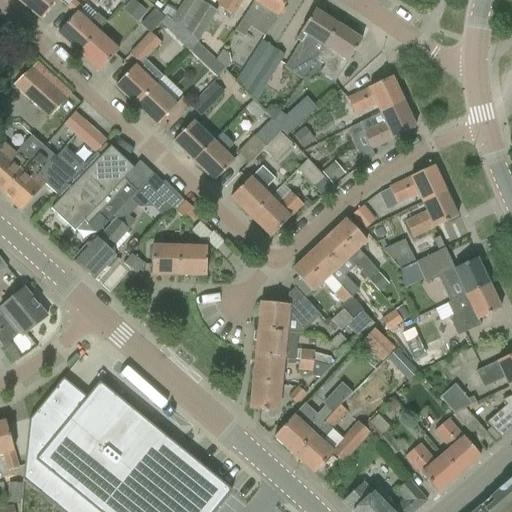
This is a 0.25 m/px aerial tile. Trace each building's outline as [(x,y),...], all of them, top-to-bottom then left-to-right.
[(58,0),(21,0),(19,3),(41,21),(58,0)] [(141,21),(148,8),(132,0),(130,0),(124,13),(141,21)] [(195,0),(184,0),(171,21),(179,27),(184,32),(203,4),(195,0)] [(249,0),(253,2),(254,0),(222,0),(217,7),(233,17),(243,0),(249,0)] [(243,37),(249,28),(265,37),(288,0),(254,0),(253,2),(235,32),(243,37)] [(184,32),(195,44),(216,13),(203,4),(184,32)] [(57,35),(78,54),(97,33),(106,23),(97,15),(85,5),(76,14),(57,35)] [(141,25),(150,34),(151,33),(164,18),(154,10),(141,25)] [(314,60),(316,61),(338,27),(314,11),(296,40),(300,43),(284,69),(301,81),(314,60)] [(177,30),(179,27),(171,21),(166,17),(165,18),(159,24),(172,35),(177,30)] [(335,83),(361,41),(338,27),(316,61),(324,66),(320,73),(335,83)] [(97,33),(78,54),(99,73),(118,52),(97,33)] [(160,44),(150,34),(129,55),(138,64),(140,66),(145,61),(160,44)] [(235,81),(245,91),(273,49),(261,42),(235,81)] [(214,61),(196,44),(189,51),(216,78),(224,69),(214,61)] [(255,102),(283,56),(273,49),(245,91),(255,102)] [(214,61),(224,69),(225,71),(230,64),(228,54),(222,50),(214,61)] [(13,86),(48,118),(65,101),(32,67),(13,86)] [(163,77),(151,67),(143,76),(134,67),(115,88),(135,107),(155,87),(163,77)] [(360,125),(403,104),(391,78),(347,99),(354,116),(375,106),(379,114),(360,123),(360,125)] [(199,116),(223,92),(213,83),(190,107),(199,116)] [(135,107),(156,127),(175,106),(155,87),(135,107)] [(264,113),(253,102),(245,109),(256,120),(264,113)] [(415,129),(403,104),(360,125),(364,133),(363,133),(370,150),(415,129)] [(62,126),(75,137),(86,124),(74,113),(62,126)] [(173,143),(193,163),(212,143),(192,123),(173,143)] [(86,124),(75,137),(94,155),(106,141),(86,124)] [(303,129),(292,138),(302,151),(314,142),(303,129)] [(275,162),(292,146),(280,133),(265,148),(263,150),(275,162)] [(31,136),(13,155),(0,142),(0,193),(1,195),(26,168),(44,148),(31,136)] [(263,150),(265,148),(254,136),(236,153),(248,164),(263,150)] [(193,163),(213,183),(233,163),(212,143),(193,163)] [(45,186),(56,196),(75,175),(85,165),(65,147),(55,158),(44,148),(26,168),(45,186)] [(88,226),(96,234),(129,199),(135,192),(127,185),(128,184),(124,180),(134,170),(110,148),(100,158),(96,154),(85,165),(75,175),(56,196),(60,200),(50,210),(74,233),(84,222),(88,226)] [(312,188),(312,187),(322,198),(333,189),(323,178),(308,161),(297,171),(312,188)] [(333,164),(322,174),(331,186),(343,176),(333,164)] [(249,179),(230,199),(250,219),(270,199),(262,191),(274,179),(262,167),(250,179),(249,179)] [(20,212),(45,186),(26,168),(1,195),(20,212)] [(417,195),(422,204),(445,193),(433,168),(389,189),(396,205),(417,195)] [(146,202),(135,192),(129,199),(137,207),(140,209),(146,202)] [(270,199),(250,219),(270,239),(302,206),(290,193),(277,206),(270,199)] [(457,218),(445,193),(422,204),(426,213),(405,223),(412,239),(457,218)] [(175,213),(182,220),(192,210),(185,203),(175,213)] [(189,226),(199,216),(192,210),(182,220),(189,226)] [(109,251),(128,231),(115,220),(97,240),(93,237),(72,261),(94,281),(105,268),(106,269),(110,269),(116,263),(116,259),(114,258),(115,257),(109,251)] [(345,221),(333,232),(327,238),(355,267),(354,267),(368,282),(377,273),(357,251),(366,243),(345,221)] [(327,238),(310,254),(350,298),(357,291),(344,277),(354,267),(355,267),(327,238)] [(432,241),(438,252),(444,250),(439,238),(432,241)] [(151,276),(178,277),(179,248),(152,247),(151,276)] [(206,249),(179,248),(178,277),(205,278),(206,249)] [(393,257),(395,261),(400,271),(414,264),(415,264),(408,250),(393,257)] [(450,303),(465,296),(488,285),(476,260),(454,270),(444,250),(438,252),(416,263),(423,280),(425,285),(438,278),(450,303)] [(338,308),(351,322),(361,312),(362,312),(350,298),(310,254),(291,271),(312,293),(323,283),(342,305),(338,308)] [(139,272),(144,262),(129,255),(124,265),(139,272)] [(387,286),(377,275),(368,282),(379,294),(387,286)] [(478,321),(500,310),(488,285),(465,296),(450,303),(447,304),(453,317),(449,319),(457,337),(480,326),(478,321)] [(0,344),(5,351),(11,346),(9,343),(19,335),(22,338),(25,335),(26,335),(47,318),(45,316),(33,300),(32,301),(25,292),(25,291),(24,290),(23,290),(0,309),(0,344)] [(285,306),(263,304),(260,304),(257,331),(297,335),(300,335),(319,318),(293,291),(286,297),(285,306)] [(402,323),(409,318),(401,306),(394,311),(402,323)] [(351,322),(346,327),(356,338),(367,328),(372,323),(361,312),(351,322)] [(388,332),(401,323),(394,313),(380,322),(388,332)] [(374,330),(361,344),(379,361),(392,347),(374,330)] [(283,360),(294,361),(295,351),(297,335),(257,331),(254,357),(283,360)] [(420,345),(408,351),(413,362),(425,356),(420,345)] [(300,351),(299,362),(313,363),(314,354),(314,353),(300,351)] [(386,360),(407,383),(417,374),(396,351),(386,360)] [(504,379),(508,388),(511,386),(511,355),(475,373),(483,389),(504,379)] [(254,357),(252,383),(280,386),(283,360),(254,357)] [(313,363),(299,362),(298,372),(312,373),(313,363)] [(313,363),(312,373),(311,378),(320,379),(330,368),(328,367),(328,368),(323,366),(315,363),(313,363)] [(28,421),(22,481),(59,511),(214,511),(231,492),(98,383),(86,399),(62,379),(28,421)] [(278,413),(280,386),(252,383),(249,410),(278,413)] [(322,405),(325,408),(318,416),(305,404),(273,438),(293,457),(323,424),(333,413),(351,394),(341,385),(322,405)] [(453,386),(439,398),(452,414),(465,408),(470,406),(453,386)] [(511,386),(508,388),(511,395),(511,396),(501,402),(507,406),(487,423),(501,440),(511,429),(511,386)] [(287,398),(296,405),(305,395),(297,387),(287,398)] [(475,420),(465,408),(452,414),(465,429),(475,420)] [(293,457),(313,475),(333,454),(343,463),(369,435),(358,424),(331,453),(321,443),(332,431),(331,430),(340,420),(333,413),(323,424),(293,457)] [(449,450),(442,456),(459,476),(480,458),(448,421),(434,432),(449,450)] [(0,423),(0,456),(3,456),(7,472),(18,469),(4,423),(0,423)] [(401,450),(386,433),(376,442),(391,458),(401,450)] [(437,494),(459,476),(442,456),(434,463),(419,445),(406,457),(437,494)] [(511,511),(511,480),(508,484),(507,484),(504,486),(504,487),(492,498),(491,497),(489,499),(493,503),(483,511),(511,511)] [(390,511),(364,483),(342,503),(350,511),(414,511),(426,502),(408,481),(396,491),(404,501),(391,511),(390,511)] [(7,502),(7,504),(20,505),(21,485),(8,484),(8,495),(7,502)]
